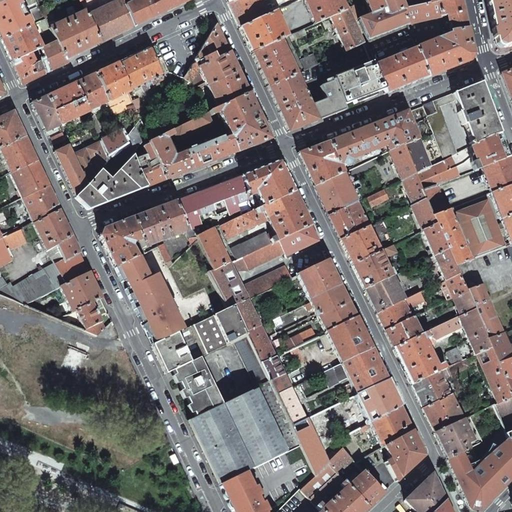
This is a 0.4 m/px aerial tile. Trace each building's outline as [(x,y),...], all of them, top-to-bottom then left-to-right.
[(0,39),(0,40),(31,26),(24,12),(18,0),(7,0),(0,3),(0,39)] [(78,0),(84,12),(86,15),(117,0),(78,0)] [(117,0),(86,15),(100,43),(118,34),(134,27),(124,6),(122,1),(121,0),(117,0)] [(137,0),(124,6),(134,27),(169,11),(191,0),(137,0)] [(260,0),(234,0),(227,4),(234,19),(239,29),(268,15),(260,0)] [(303,0),(314,25),(329,18),(345,10),(340,0),(303,0)] [(363,0),(369,14),(369,15),(381,10),(383,10),(379,0),(363,0)] [(379,0),(383,10),(381,10),(383,15),(400,11),(404,10),(400,0),(379,0)] [(419,0),(400,0),(404,10),(421,6),(419,0)] [(460,0),(446,0),(436,2),(440,18),(447,16),(450,33),(467,30),(463,10),(460,0)] [(511,0),(486,0),(496,44),(502,48),(511,43),(511,0)] [(404,10),(400,11),(407,25),(440,18),(436,2),(430,4),(421,6),(404,10)] [(40,7),(45,17),(47,15),(50,14),(45,5),(40,7)] [(354,5),(349,7),(350,8),(355,20),(357,19),(360,18),(354,5)] [(345,10),(329,18),(344,52),(363,44),(348,9),(345,10)] [(360,18),(357,19),(367,40),(407,25),(400,11),(383,15),(381,10),(369,15),(369,14),(360,18)] [(56,42),(65,60),(83,51),(100,43),(86,15),(84,12),(50,28),(56,42)] [(268,15),(239,29),(246,43),(251,54),(280,41),(287,37),(274,12),(268,15)] [(215,24),(193,60),(214,54),(216,59),(229,53),(215,24)] [(6,53),(11,63),(31,53),(41,48),(31,26),(0,40),(6,53)] [(450,35),(416,48),(428,77),(450,68),(469,61),(472,54),(467,30),(450,33),(450,35)] [(294,34),(289,36),(291,42),(297,39),(294,34)] [(280,41),(251,54),(260,73),(267,88),(296,75),(280,41)] [(376,41),(364,47),(367,55),(374,52),(380,50),(376,41)] [(41,48),(51,72),(59,68),(67,64),(65,60),(56,42),(41,48)] [(115,64),(128,92),(140,86),(146,83),(151,81),(162,76),(148,48),(129,57),(115,64)] [(379,63),(372,66),(383,90),(385,94),(428,77),(416,48),(379,63)] [(374,52),(367,55),(372,66),(379,63),(374,52)] [(16,74),(20,81),(44,70),(40,62),(36,64),(31,53),(11,63),(16,74)] [(205,82),(207,87),(238,72),(232,60),(229,53),(216,59),(214,54),(193,60),(199,68),(205,82)] [(193,60),(182,79),(190,82),(192,82),(199,68),(193,60)] [(307,62),(302,64),(305,70),(310,68),(307,62)] [(94,73),(107,102),(128,92),(115,64),(104,69),(94,73)] [(372,66),(333,82),(342,106),(383,90),(372,66)] [(20,81),(21,85),(46,74),(44,70),(20,81)] [(507,91),(511,102),(511,101),(511,70),(501,75),(507,91)] [(217,108),(247,93),(242,81),(238,72),(207,87),(217,108)] [(74,83),(87,111),(107,102),(94,73),(83,79),(74,83)] [(278,113),(288,133),(305,126),(317,121),(310,106),(296,75),(267,88),(278,113)] [(151,81),(153,85),(158,82),(163,80),(162,76),(151,81)] [(198,86),(200,91),(203,89),(207,87),(205,82),(198,86)] [(320,102),(326,117),(338,113),(344,110),(342,106),(333,82),(319,87),(322,95),(324,100),(320,102)] [(46,96),(60,126),(87,114),(87,111),(74,83),(59,90),(46,96)] [(472,86),(452,94),(454,100),(459,112),(458,113),(462,125),(464,125),(471,142),(469,143),(469,144),(470,144),(471,144),(472,146),(499,134),(490,110),(483,91),(472,86)] [(147,145),(165,180),(219,159),(269,140),(257,114),(247,93),(217,108),(208,112),(210,116),(219,113),(230,138),(223,141),(222,138),(173,158),(165,139),(171,136),(169,132),(147,143),(147,145)] [(452,94),(433,102),(435,107),(454,100),(452,94)] [(38,120),(44,133),(60,126),(46,96),(30,103),(38,120)] [(134,105),(137,112),(141,106),(138,98),(132,101),(134,105)] [(320,102),(310,106),(317,121),(326,117),(320,102)] [(433,102),(423,106),(427,117),(437,113),(435,107),(433,102)] [(127,107),(135,125),(139,119),(140,119),(137,112),(134,105),(131,106),(127,107)] [(3,116),(0,117),(0,148),(24,137),(17,122),(12,111),(3,116)] [(427,117),(426,117),(433,134),(434,137),(443,160),(457,154),(441,111),(437,113),(427,117)] [(406,112),(391,118),(402,145),(403,146),(418,140),(406,112)] [(172,131),(176,141),(179,141),(210,126),(211,124),(206,113),(172,131)] [(89,118),(99,138),(103,136),(94,116),(89,118)] [(313,149),(297,154),(306,173),(313,187),(343,173),(339,163),(341,162),(342,164),(344,165),(346,166),(348,165),(349,163),(349,161),(360,156),(376,149),(379,148),(380,149),(385,147),(387,152),(402,145),(391,118),(387,120),(350,134),(329,142),(313,149)] [(135,125),(127,135),(140,145),(145,140),(147,137),(139,119),(135,125)] [(100,142),(107,158),(126,144),(121,132),(100,142)] [(47,140),(50,147),(66,140),(63,133),(47,140)] [(472,146),(470,148),(473,157),(475,162),(471,163),(474,170),(480,168),(508,158),(502,143),(499,134),(472,146)] [(0,155),(0,156),(9,174),(36,161),(29,147),(24,137),(0,148),(0,155)] [(418,140),(403,146),(414,174),(429,168),(418,140)] [(71,155),(86,186),(99,171),(109,161),(107,158),(100,142),(71,155)] [(138,162),(134,163),(146,188),(158,183),(165,180),(147,145),(142,147),(148,159),(138,162)] [(402,145),(387,152),(400,181),(414,174),(403,146),(402,145)] [(53,153),(74,198),(86,186),(71,155),(67,146),(53,153)] [(376,149),(360,156),(362,159),(376,153),(377,151),(376,149)] [(86,186),(74,198),(87,210),(119,198),(146,188),(134,163),(131,156),(109,180),(99,171),(86,186)] [(508,158),(480,168),(490,195),(511,187),(511,163),(510,157),(508,158)] [(17,192),(20,199),(47,186),(40,171),(36,161),(9,174),(17,192)] [(429,168),(414,174),(421,190),(435,185),(442,183),(460,176),(456,167),(447,170),(442,161),(429,168)] [(264,168),(241,177),(249,198),(256,195),(261,206),(293,191),(285,174),(279,162),(264,168)] [(343,173),(313,187),(321,204),(327,216),(356,202),(357,202),(343,173)] [(414,174),(400,181),(411,206),(424,200),(419,191),(421,190),(414,174)] [(213,188),(173,203),(186,232),(189,238),(196,238),(213,230),(219,227),(240,217),(236,206),(250,199),(249,198),(241,177),(213,188)] [(421,190),(419,191),(424,200),(431,216),(446,211),(435,185),(421,190)] [(20,199),(32,223),(46,216),(45,214),(57,206),(52,196),(47,186),(20,199)] [(511,187),(490,195),(501,223),(509,246),(511,244),(511,187)] [(383,190),(366,197),(371,207),(387,199),(383,190)] [(261,206),(260,207),(266,221),(274,237),(277,242),(278,241),(310,226),(300,206),(293,191),(261,206)] [(256,195),(249,198),(250,199),(254,210),(260,207),(261,206),(256,195)] [(250,199),(236,206),(240,217),(254,210),(250,199)] [(411,206),(410,207),(421,231),(434,224),(431,216),(424,200),(411,206)] [(356,202),(327,216),(334,232),(339,241),(368,227),(356,202)] [(160,208),(131,219),(139,240),(143,249),(186,232),(173,203),(160,208)] [(456,215),(449,218),(467,261),(504,247),(509,246),(501,223),(498,223),(494,225),(493,223),(486,203),(455,214),(456,215)] [(260,207),(254,210),(258,220),(257,225),(266,221),(260,207)] [(43,248),(44,251),(55,245),(71,236),(64,221),(59,210),(46,216),(32,223),(42,246),(43,248)] [(240,217),(219,227),(224,238),(228,239),(257,225),(258,220),(254,210),(240,217)] [(446,211),(431,216),(434,224),(447,250),(454,267),(467,261),(449,218),(446,211)] [(101,231),(98,238),(113,269),(135,259),(130,247),(131,243),(139,240),(131,219),(121,223),(101,231)] [(434,224),(421,231),(432,257),(447,250),(434,224)] [(310,226),(278,241),(283,253),(286,257),(317,241),(316,239),(310,226)] [(368,227),(339,241),(346,257),(352,267),(380,253),(379,250),(368,227)] [(0,239),(6,252),(25,243),(18,230),(16,231),(14,232),(0,239)] [(213,230),(196,238),(197,241),(212,271),(229,264),(213,230)] [(264,234),(231,250),(234,258),(236,260),(242,257),(271,245),(269,239),(267,235),(264,234)] [(71,236),(55,245),(62,259),(64,264),(80,254),(74,243),(71,236)] [(0,261),(2,266),(12,262),(6,252),(0,239),(0,238),(0,261)] [(196,238),(189,238),(191,243),(189,245),(191,247),(197,241),(196,238)] [(271,245),(242,257),(248,270),(283,253),(278,241),(277,242),(271,245)] [(163,244),(155,248),(163,265),(166,271),(172,263),(163,244)] [(392,246),(380,253),(383,259),(395,253),(396,252),(392,246)] [(447,250),(432,257),(443,281),(458,274),(454,267),(447,250)] [(380,253),(352,267),(358,281),(363,290),(379,282),(392,276),(390,273),(383,259),(380,253)] [(62,259),(54,265),(65,285),(88,273),(80,254),(64,264),(62,259)] [(0,296),(23,306),(38,299),(54,291),(56,289),(59,288),(65,285),(54,265),(51,259),(39,265),(43,271),(29,279),(29,280),(12,289),(9,283),(5,285),(0,278),(1,277),(0,274),(0,267),(2,266),(0,261),(0,296)] [(119,279),(151,345),(176,333),(182,330),(155,276),(148,279),(140,264),(138,265),(135,259),(113,269),(118,280),(119,279)] [(326,261),(296,276),(304,293),(308,302),(339,287),(332,271),(326,261)] [(212,271),(207,272),(223,311),(233,306),(247,299),(241,288),(233,272),(229,264),(212,271)] [(286,267),(241,288),(247,299),(287,280),(291,278),(286,267)] [(59,288),(72,313),(75,312),(91,304),(101,299),(94,284),(88,273),(65,285),(59,288)] [(458,274),(443,281),(451,299),(466,292),(465,290),(458,274)] [(392,276),(379,282),(391,307),(401,301),(403,301),(392,276)] [(379,282),(363,290),(370,304),(375,314),(391,307),(379,282)] [(480,285),(465,290),(466,292),(473,310),(486,339),(502,334),(480,285)] [(339,287),(308,302),(312,308),(324,334),(355,318),(346,299),(339,287)] [(466,292),(451,299),(459,316),(473,310),(466,292)] [(403,301),(401,301),(405,310),(424,301),(420,293),(403,301)] [(38,299),(23,306),(46,315),(38,299)] [(247,299),(233,306),(245,332),(259,325),(257,322),(247,299)] [(391,307),(375,314),(380,325),(384,332),(410,319),(405,310),(401,301),(391,307)] [(308,302),(275,318),(278,324),(312,308),(308,302)] [(83,326),(87,333),(103,324),(91,304),(75,312),(83,326)] [(223,311),(213,315),(227,344),(234,341),(247,335),(245,332),(233,306),(223,311)] [(459,316),(456,318),(461,328),(473,353),(474,355),(490,348),(486,339),(473,310),(459,316)] [(182,330),(176,333),(189,362),(199,357),(227,344),(213,315),(182,330)] [(355,318),(324,334),(331,346),(340,365),(370,350),(361,331),(355,318)] [(410,319),(384,332),(388,342),(392,349),(420,335),(412,318),(410,319)] [(456,318),(422,334),(428,348),(434,344),(434,340),(461,328),(456,318)] [(103,324),(87,333),(96,337),(105,328),(103,324)] [(259,325),(245,332),(247,335),(261,365),(275,358),(259,325)] [(282,342),(287,352),(289,351),(297,347),(309,341),(316,338),(311,328),(291,337),(291,338),(282,342)] [(176,333),(151,345),(159,362),(164,373),(173,370),(189,362),(176,333)] [(420,335),(392,349),(402,370),(409,385),(446,368),(451,366),(450,362),(444,365),(443,364),(437,367),(428,348),(422,334),(420,335)] [(511,357),(502,334),(486,339),(490,348),(496,363),(511,357)] [(247,335),(234,341),(256,388),(269,382),(261,365),(247,335)] [(297,347),(289,351),(296,365),(303,361),(297,347)] [(490,348),(474,355),(475,358),(483,377),(485,380),(495,404),(495,405),(511,397),(496,363),(490,348)] [(457,349),(446,354),(450,362),(451,366),(463,361),(457,349)] [(370,350),(340,365),(346,379),(355,396),(386,381),(377,363),(370,350)] [(189,362),(173,370),(195,417),(221,404),(199,357),(189,362)] [(511,357),(496,363),(511,397),(511,399),(511,380),(511,379),(511,357)] [(275,358),(261,365),(269,382),(276,396),(290,389),(275,358)] [(321,374),(327,388),(346,379),(340,365),(321,374)] [(446,368),(409,385),(415,398),(419,406),(420,409),(436,401),(449,395),(442,381),(451,377),(446,368)] [(459,388),(460,390),(477,382),(478,383),(485,380),(483,377),(480,378),(479,376),(475,378),(475,377),(463,382),(458,387),(459,388)] [(386,381),(355,396),(358,404),(368,423),(398,406),(394,398),(391,392),(386,381)] [(256,388),(286,452),(299,445),(291,428),(276,396),(269,382),(256,388)] [(455,392),(452,394),(457,404),(481,392),(478,383),(477,382),(460,390),(455,392)] [(218,485),(286,452),(256,388),(221,404),(195,417),(187,420),(212,472),(218,485)] [(290,389),(276,396),(291,428),(305,421),(290,389)] [(449,395),(436,401),(448,426),(460,420),(449,395)] [(343,402),(339,404),(343,411),(349,409),(358,404),(355,396),(343,402)] [(498,418),(511,411),(511,399),(511,397),(495,405),(495,404),(493,405),(498,418)] [(436,401),(420,409),(427,422),(432,433),(448,426),(436,401)] [(338,405),(305,421),(311,435),(345,419),(351,415),(349,409),(343,411),(338,405)] [(493,405),(479,411),(496,450),(507,440),(505,434),(498,418),(493,405)] [(398,406),(368,423),(370,427),(381,448),(383,447),(410,431),(403,418),(398,406)] [(336,427),(330,432),(334,441),(335,442),(350,434),(358,430),(360,428),(359,426),(354,418),(336,427)] [(448,426),(432,433),(439,447),(445,459),(467,449),(465,444),(471,441),(462,420),(460,420),(448,426)] [(325,464),(311,435),(305,421),(291,428),(299,445),(314,477),(325,465),(325,464)] [(360,433),(370,427),(368,423),(366,425),(360,428),(358,430),(360,433)] [(410,431),(383,447),(387,455),(399,479),(422,457),(415,443),(410,431)] [(467,449),(445,459),(457,484),(469,509),(471,509),(474,510),(479,511),(501,488),(511,477),(511,451),(511,448),(507,440),(496,450),(480,464),(472,474),(469,470),(473,466),(473,463),(467,449)] [(327,449),(330,460),(341,449),(335,442),(334,441),(327,449)] [(278,511),(300,490),(314,477),(299,445),(286,452),(218,485),(218,486),(231,511),(278,511)] [(381,448),(354,463),(362,471),(382,494),(395,483),(389,468),(381,472),(379,467),(387,463),(386,460),(384,456),(387,455),(383,447),(381,448)] [(330,460),(327,462),(337,474),(351,460),(341,449),(330,460)] [(399,479),(387,455),(384,456),(386,460),(387,463),(389,468),(395,483),(399,479)] [(314,477),(300,490),(316,507),(319,504),(326,497),(324,494),(338,480),(341,478),(337,474),(327,462),(325,464),(325,465),(314,477)] [(354,473),(344,481),(347,485),(367,508),(376,500),(382,494),(362,471),(357,476),(354,473)] [(416,489),(403,501),(411,510),(413,511),(431,511),(443,501),(436,487),(431,476),(416,489)] [(363,511),(367,508),(347,485),(344,481),(343,481),(341,483),(340,484),(343,488),(323,507),(319,504),(316,507),(319,510),(320,511),(363,511)] [(431,511),(448,511),(443,501),(431,511)]
